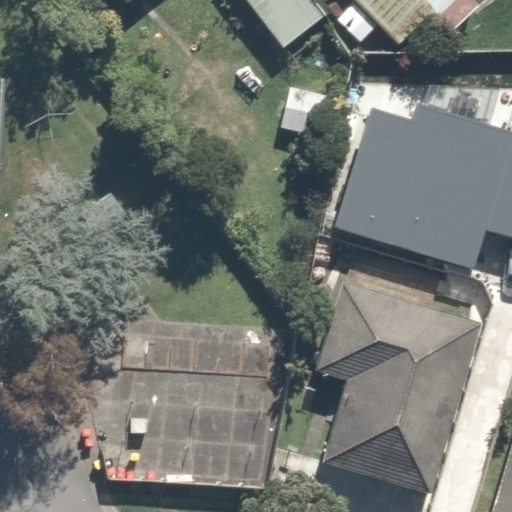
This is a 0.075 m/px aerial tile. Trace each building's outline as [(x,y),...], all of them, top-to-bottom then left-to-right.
[(313,10),(305,0),(225,0),(262,49),(313,10)] [(421,18),(405,0),(350,0),(389,45),(421,18)] [(326,87),(282,80),(274,123),(318,130),(326,87)] [(264,429),(285,435),(307,443),(304,451),(417,488),(472,320),(328,273),(296,371),(284,367),(264,429)] [(511,511),(511,382),(475,511),(511,511)]
